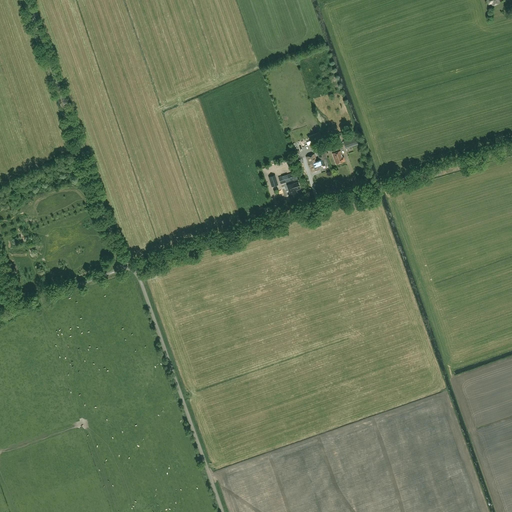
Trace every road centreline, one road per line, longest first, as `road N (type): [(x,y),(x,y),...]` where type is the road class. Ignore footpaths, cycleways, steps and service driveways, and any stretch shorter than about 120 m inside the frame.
road 1 (unclassified): [(137,268),(511,148)]
road 2 (unclassified): [(126,268),(29,0)]
road 3 (unclassified): [(223,511),(137,268)]
road 4 (unclassified): [(0,317),(126,268)]
